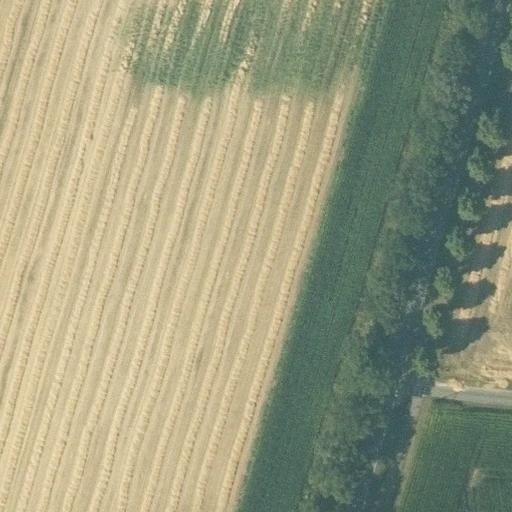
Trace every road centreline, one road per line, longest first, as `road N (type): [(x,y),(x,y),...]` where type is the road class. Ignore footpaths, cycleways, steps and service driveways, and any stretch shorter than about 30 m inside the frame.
road 1 (secondary): [(500,0),(388,385)]
road 2 (secondary): [(388,385),(348,511)]
road 3 (unclassified): [(388,385),(511,401)]
